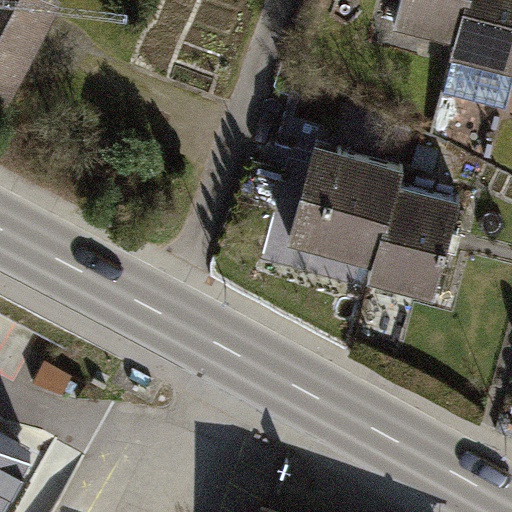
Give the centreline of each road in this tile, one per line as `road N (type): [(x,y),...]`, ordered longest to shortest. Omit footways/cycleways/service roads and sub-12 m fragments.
road 1 (primary): [(161,317),(511,505)]
road 2 (residential): [(283,0),(185,275),(161,317)]
road 3 (primary): [(0,232),(161,317)]
